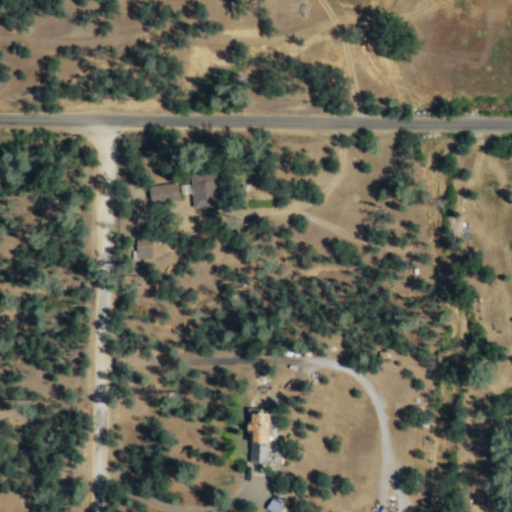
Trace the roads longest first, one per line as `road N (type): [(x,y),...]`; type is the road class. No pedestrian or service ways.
road 1 (residential): [(511,123),(0,116)]
road 2 (residential): [(104,118),(95,511)]
